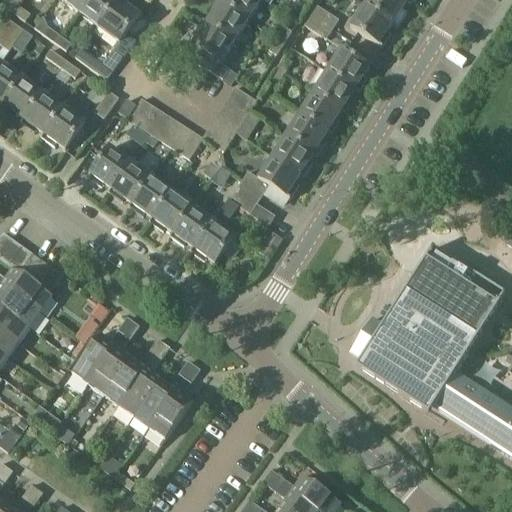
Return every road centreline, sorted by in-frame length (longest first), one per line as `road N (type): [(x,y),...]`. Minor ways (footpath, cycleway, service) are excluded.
road 1 (tertiary): [(242,342),(461,0)]
road 2 (residential): [(242,342),(0,165)]
road 3 (tertiary): [(425,511),(281,378)]
road 4 (residential): [(184,511),(281,378)]
